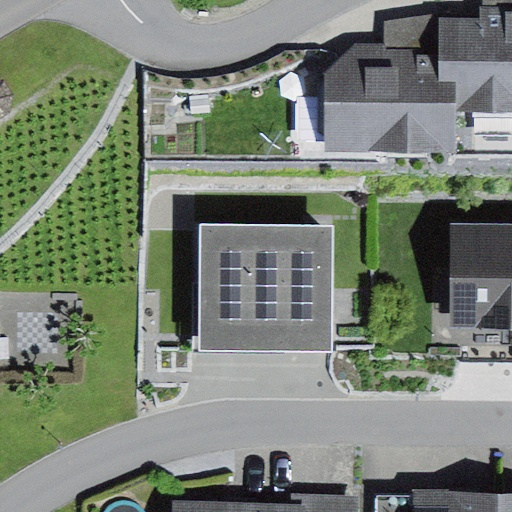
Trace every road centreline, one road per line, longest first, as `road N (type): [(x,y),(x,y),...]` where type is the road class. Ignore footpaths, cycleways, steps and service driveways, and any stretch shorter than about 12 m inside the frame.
road 1 (residential): [(23,511),(67,482),(166,440),(511,435)]
road 2 (residential): [(107,0),(153,35),(216,44),(322,0)]
